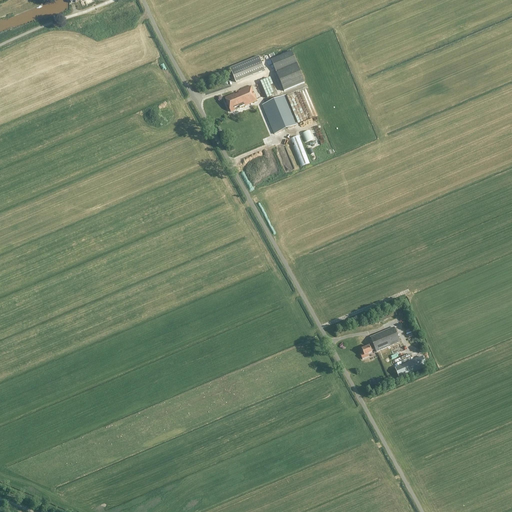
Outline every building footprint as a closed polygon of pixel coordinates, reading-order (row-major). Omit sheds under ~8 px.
[(100,37),(116,31),(113,25),(98,31),(100,37)] [(271,60),(284,91),(304,83),(292,52),(271,60)] [(231,69),(232,72),(227,74),(229,79),(234,78),(236,83),(265,71),(263,66),(259,57),(231,69)] [(231,112),(256,101),(250,87),(239,92),(239,94),(235,96),(234,94),(225,98),(231,112)] [(274,134),(297,124),(285,96),(262,105),(274,134)] [(396,316),(394,311),(377,318),(378,323),(396,316)] [(400,327),(403,334),(410,332),(406,325),(400,327)] [(372,352),(371,351),(375,349),(376,352),(400,342),(394,327),(370,337),(373,345),(369,347),(369,346),(362,349),(363,353),(360,354),(362,359),(369,356),(368,354),(372,352)] [(413,372),(409,363),(395,369),(399,378),(413,372)]
